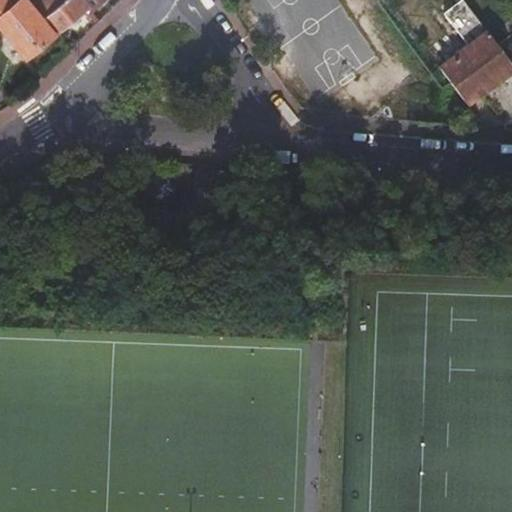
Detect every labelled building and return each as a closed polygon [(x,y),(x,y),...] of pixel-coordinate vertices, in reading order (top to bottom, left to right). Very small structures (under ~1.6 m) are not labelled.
[(0,0),(0,24),(2,27),(11,39),(12,39),(41,16),(30,2),(28,4),(25,0),(0,0)] [(32,0),(30,2),(41,16),(61,0),(32,0)] [(61,0),(41,16),(52,32),(54,30),(87,5),(91,9),(103,0),(61,0)] [(468,106),(511,71),(511,67),(510,65),(486,34),(460,0),(442,15),(459,38),(465,34),(471,42),(473,45),(441,69),(468,106)] [(12,39),(11,39),(23,54),(52,32),(41,16),(12,39)] [(466,46),(471,42),(465,34),(459,38),(466,46)]
